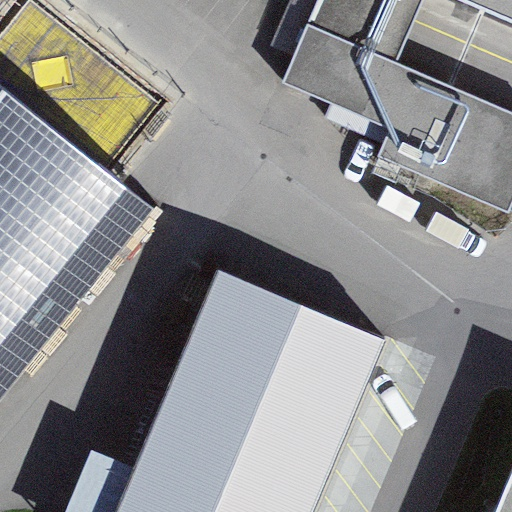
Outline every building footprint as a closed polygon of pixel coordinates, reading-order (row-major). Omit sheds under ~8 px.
[(508,210),(511,200),(511,110),(396,60),(422,0),(316,0),(282,80),(389,126),(378,154),(508,210)] [(511,0),(463,0),(511,21),(511,0)] [(0,331),(120,181),(0,85),(0,331)] [(310,511),(384,337),(218,266),(114,511),(310,511)] [(511,511),(511,465),(492,511),(511,511)]
